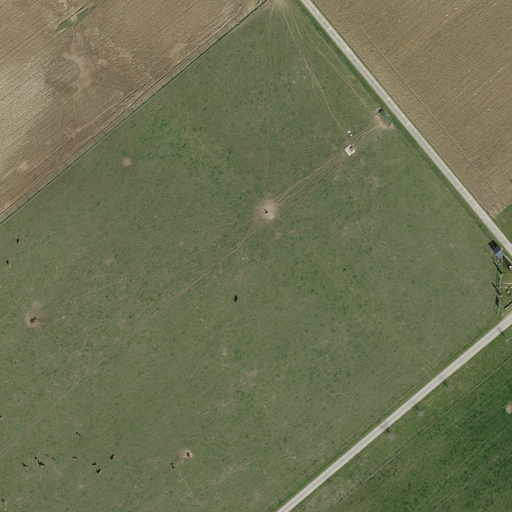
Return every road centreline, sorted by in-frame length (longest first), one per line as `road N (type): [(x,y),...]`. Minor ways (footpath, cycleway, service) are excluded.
road 1 (track): [(305,0),(511,252)]
road 2 (unclassified): [(511,319),(281,511)]
